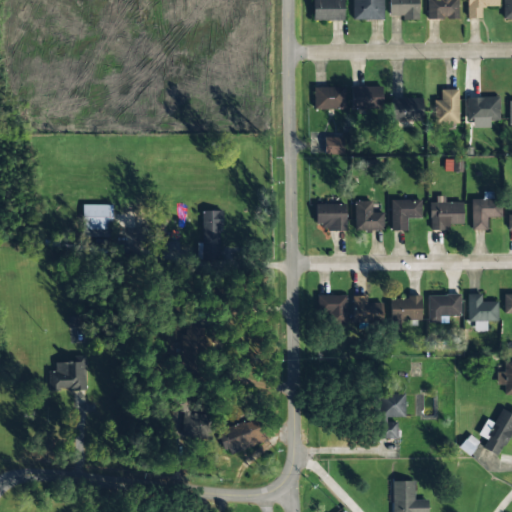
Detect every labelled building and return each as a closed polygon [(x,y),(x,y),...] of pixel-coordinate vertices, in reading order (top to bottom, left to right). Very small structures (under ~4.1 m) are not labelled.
[(312,0),(313,21),(342,21),(341,0),(312,0)] [(382,20),(382,0),(351,0),(351,19),(382,20)] [(388,0),(389,16),(401,16),(401,20),(418,20),(417,0),(388,0)] [(426,0),(427,19),(457,19),(456,0),(426,0)] [(466,0),(466,18),(480,19),(481,7),(497,7),(497,0),(466,0)] [(511,0),(502,0),(502,19),(511,19),(511,0)] [(351,109),(381,109),(381,86),(350,87),(351,109)] [(344,109),(344,87),(313,87),(313,109),(344,109)] [(457,90),(440,90),(440,100),(434,100),(435,130),(458,130),(457,90)] [(489,127),(489,121),(498,120),(498,97),(465,98),(466,122),(472,122),(472,127),(489,127)] [(390,121),(421,122),(421,98),(390,98),(390,121)] [(343,137),(323,138),(324,155),(343,154),(343,137)] [(462,160),(443,159),(443,172),(461,172),(462,160)] [(428,203),(429,228),(463,227),(462,202),(444,203),(444,196),(435,196),(435,202),(428,203)] [(420,200),(390,200),(390,231),(406,231),(406,219),(420,218),(420,200)] [(111,205),(82,204),(82,237),(110,238),(111,205)] [(345,204),(315,204),(315,224),(324,224),(324,231),(345,231),(345,204)] [(220,211),(200,211),(201,259),(221,258),(220,211)] [(383,230),(382,213),(354,213),(354,231),(383,230)] [(467,322),(473,321),(474,332),(486,332),(486,322),(497,321),(496,301),(481,302),(481,294),(466,294),(467,322)] [(346,295),(320,296),(321,325),(346,325),(346,295)] [(427,295),(427,322),(441,322),(441,317),(459,316),(459,295),(427,295)] [(511,295),(503,296),(503,314),(511,313),(511,295)] [(367,296),(352,296),(352,320),(380,321),(381,303),(366,303),(367,296)] [(420,297),(389,298),(390,333),(401,332),(400,320),(421,320),(420,297)] [(180,356),(158,355),(158,352),(151,351),(149,372),(195,375),(198,324),(186,324),(186,335),(181,335),(180,356)] [(85,390),(84,356),(74,356),(74,362),(54,363),(54,371),(47,371),(48,391),(85,390)] [(511,361),(503,362),(503,372),(495,372),(496,385),(504,385),(504,395),(511,394),(511,361)] [(404,417),(403,393),(376,394),(377,439),(396,439),(396,422),(386,422),(386,418),(404,417)] [(482,449),(498,457),(511,427),(511,414),(500,409),(493,423),(485,419),(478,435),(486,439),(482,449)] [(217,432),(226,456),(262,442),(253,418),(217,432)] [(426,511),(427,500),(413,500),(413,481),(391,482),(391,511),(426,511)]
